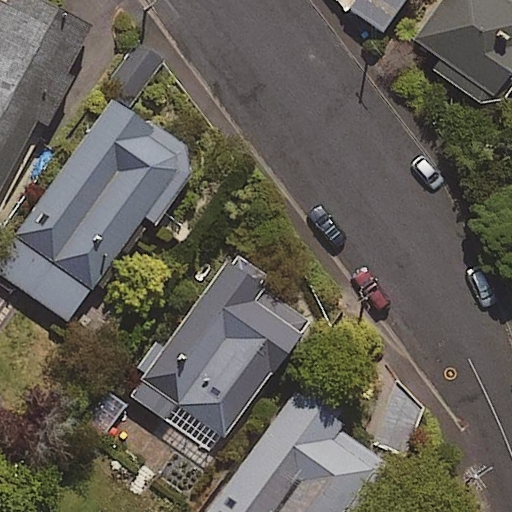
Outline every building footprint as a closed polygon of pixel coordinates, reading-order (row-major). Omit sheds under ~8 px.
[(0,0),(0,182),(86,28),(34,0),(0,0)] [(402,0),(345,0),(342,6),(379,32),(402,0)] [(511,44),(511,0),(440,0),(407,39),(485,105),(511,73),(511,45),(511,44)] [(193,165),(107,103),(0,253),(0,275),(65,322),(141,217),(151,224),(193,165)] [(266,280),(230,253),(123,391),(160,419),(172,403),(218,438),(307,324),(260,288),(266,280)] [(124,404),(101,389),(78,424),(101,439),(124,404)] [(338,422),(295,390),(206,511),(344,511),(380,463),(333,429),(338,422)]
